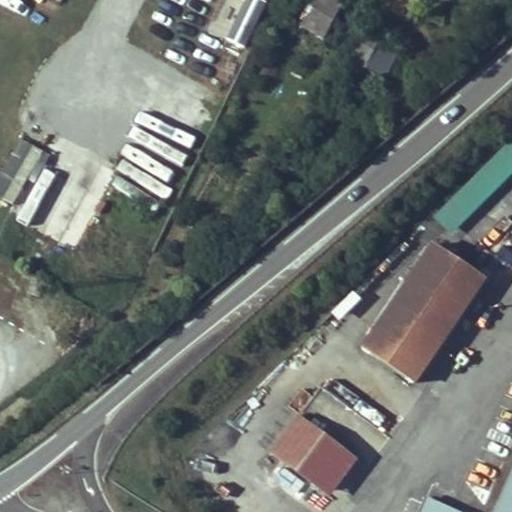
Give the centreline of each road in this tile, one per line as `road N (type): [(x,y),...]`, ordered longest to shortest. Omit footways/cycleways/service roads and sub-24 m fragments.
road 1 (motorway): [(511,65),(0,483)]
road 2 (unknown): [(126,0),(71,113)]
